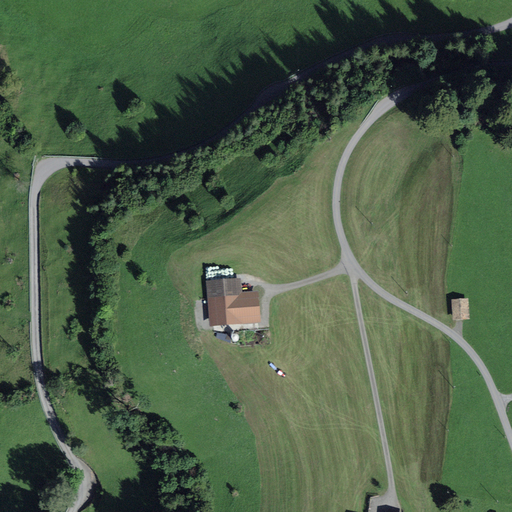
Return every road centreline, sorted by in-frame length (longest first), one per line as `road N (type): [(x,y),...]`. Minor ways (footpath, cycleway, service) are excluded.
road 1 (unclassified): [(70,511),(81,477),(45,398),(37,354),(34,202),(43,170),(183,153),(345,53),(511,23)]
road 2 (unclassified): [(511,64),(394,98),(351,145),(336,197),(351,263),(385,295),(463,343),(511,439)]
